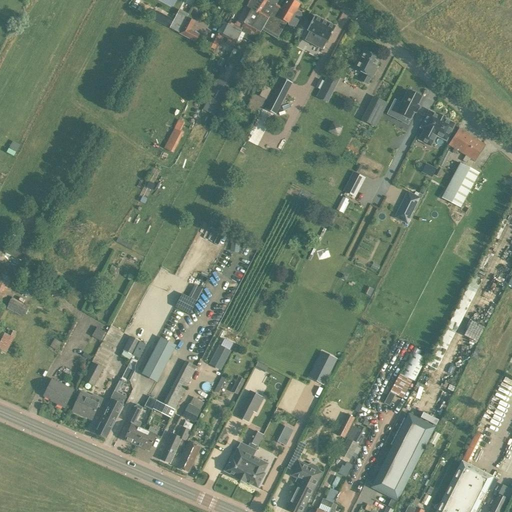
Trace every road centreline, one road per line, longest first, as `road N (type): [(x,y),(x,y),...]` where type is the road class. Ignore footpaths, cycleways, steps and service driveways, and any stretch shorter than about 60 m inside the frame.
road 1 (primary): [(234,511),(0,411)]
road 2 (residential): [(511,150),(339,0)]
